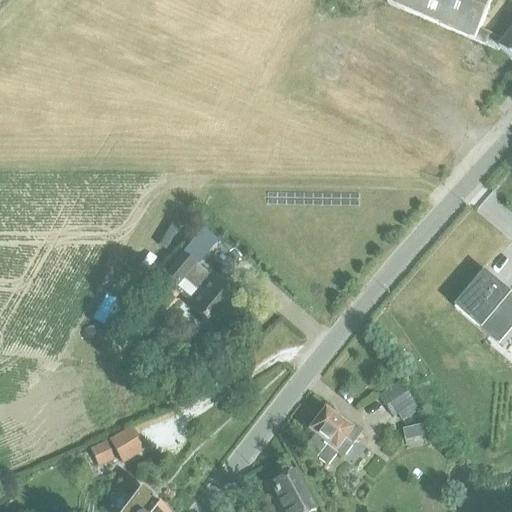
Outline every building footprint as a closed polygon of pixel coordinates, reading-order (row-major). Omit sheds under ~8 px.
[(476,42),(481,31),(493,0),(389,0),(388,4),(476,42)] [(498,53),(501,50),(511,59),(511,35),(506,43),(481,31),(476,42),(498,53)] [(238,304),(182,257),(164,279),(176,288),(173,292),(190,306),(187,309),(215,332),(238,304)] [(471,292),(455,310),(475,326),(489,338),(501,325),(509,331),(511,327),(511,296),(507,292),(486,274),(471,292)] [(284,320),(267,331),(281,349),(297,337),(284,320)] [(379,398),(393,419),(414,405),(400,384),(379,398)] [(307,433),(342,460),(362,434),(339,417),(336,421),(324,412),(307,433)] [(108,443),(122,466),(144,452),(130,429),(108,443)] [(89,451),(98,469),(113,462),(105,444),(89,451)] [(315,511),(294,473),(270,487),(284,511),(315,511)] [(124,511),(162,511),(149,502),(152,499),(141,490),(124,511)]
